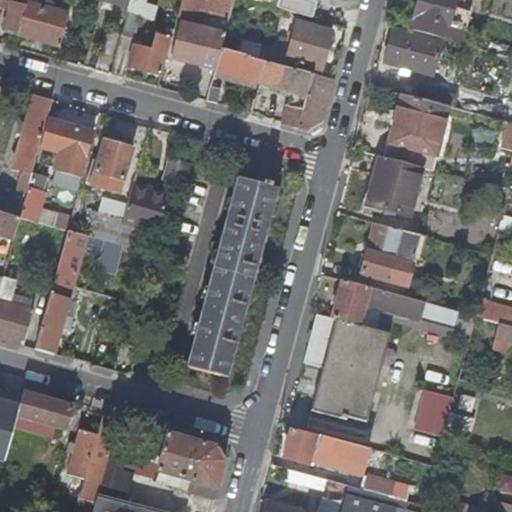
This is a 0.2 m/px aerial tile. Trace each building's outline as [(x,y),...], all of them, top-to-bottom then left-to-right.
[(144,4),(131,0),(130,0),(129,7),(128,8),(142,12),(144,4)] [(193,19),(198,1),(196,0),(183,0),(179,15),(193,19)] [(305,0),(279,0),(277,9),(311,19),(315,3),(305,0)] [(456,0),(419,0),(412,30),(463,44),(471,14),(454,8),(456,0)] [(12,3),(5,28),(18,32),(17,36),(60,48),(69,15),(50,10),(52,5),(41,1),(40,7),(26,3),(26,6),(12,3)] [(134,40),(142,12),(128,8),(123,27),(121,36),(134,40)] [(226,34),(178,21),(172,40),(169,53),(217,66),(221,49),(226,34)] [(261,49),(258,59),(265,61),(320,77),(332,31),(297,21),(287,56),(261,49)] [(18,32),(5,28),(4,32),(17,36),(18,32)] [(385,62),(404,68),(415,71),(433,76),(442,42),(394,28),(385,62)] [(128,67),(162,76),(169,53),(172,40),(149,34),(144,51),(133,49),(128,67)] [(215,72),(258,84),(265,61),(258,59),(221,49),(217,66),(215,72)] [(291,93),(283,123),(308,130),(322,122),(333,81),(320,77),(265,61),(258,84),(257,90),(257,91),(265,93),(266,86),(291,93)] [(415,71),(404,68),(402,74),(412,77),(415,71)] [(213,77),(257,90),(258,84),(215,72),(213,77)] [(220,90),(211,86),(208,97),(207,102),(216,104),(220,90)] [(417,98),(449,107),(449,108),(455,110),(458,97),(420,87),(417,98)] [(16,189),(25,191),(27,186),(38,146),(45,119),(51,99),(33,94),(25,125),(19,123),(17,134),(21,135),(13,166),(23,169),(22,172),(20,173),(16,189)] [(425,154),(436,157),(449,108),(449,107),(417,98),(400,94),(387,143),(425,154)] [(244,112),(250,114),(254,102),(247,100),(244,112)] [(76,189),(92,132),(45,119),(38,146),(59,152),(51,181),(76,189)] [(503,149),(511,151),(511,124),(509,123),(503,149)] [(102,139),(93,171),(122,179),(130,147),(102,139)] [(425,154),(387,143),(383,158),(421,168),(425,154)] [(436,157),(425,154),(421,168),(422,168),(432,171),(436,157)] [(410,216),(422,168),(421,168),(383,158),(379,157),(366,205),(410,216)] [(169,158),(163,181),(180,186),(186,163),(169,158)] [(186,366),(227,377),(252,283),(277,189),(270,186),(271,183),(263,181),(262,184),(237,178),(186,366)] [(164,194),(131,184),(121,219),(114,245),(148,254),(164,194)] [(43,191),(27,186),(25,191),(22,205),(18,218),(66,231),(70,219),(38,210),(43,191)] [(489,212),(501,216),(502,216),(508,191),(495,188),(489,212)] [(22,205),(0,198),(0,212),(18,218),(22,205)] [(91,211),(84,236),(86,237),(114,245),(121,219),(91,211)] [(0,236),(12,240),(18,218),(0,212),(0,236)] [(501,216),(491,254),(500,257),(507,258),(511,241),(511,218),(502,216),(501,216)] [(374,223),(358,286),(402,298),(405,284),(418,235),(374,223)] [(64,241),(82,246),(84,246),(86,237),(84,236),(66,231),(64,241)] [(82,246),(64,241),(50,290),(70,295),(82,246)] [(114,276),(121,250),(102,245),(94,270),(114,276)] [(498,266),(500,257),(491,254),(489,263),(498,266)] [(333,319),(317,315),(310,340),(383,360),(393,322),(395,315),(451,330),(470,335),(474,317),(417,302),(402,298),(358,286),(342,282),(333,319)] [(0,283),(0,300),(5,302),(10,285),(0,283)] [(421,288),(405,284),(402,298),(417,302),(421,288)] [(69,299),(70,295),(50,290),(49,294),(69,299)] [(64,316),(69,299),(49,294),(34,350),(53,355),(61,330),(69,331),(72,318),(64,316)] [(64,316),(72,318),(76,302),(69,299),(64,316)] [(5,302),(0,300),(0,339),(21,346),(31,310),(5,302)] [(511,327),(511,312),(501,310),(497,323),(511,327)] [(449,338),(451,330),(395,315),(393,322),(449,338)] [(511,327),(497,323),(493,340),(511,345),(511,327)] [(323,368),(316,396),(312,411),(347,420),(347,417),(367,422),(383,360),(310,340),(304,364),(318,367),(323,368)] [(511,345),(493,340),(490,350),(511,355),(511,345)] [(316,396),(323,368),(318,367),(311,395),(316,396)] [(415,431),(442,438),(453,398),(426,391),(415,431)] [(64,430),(71,407),(22,394),(15,417),(14,423),(12,427),(53,438),(56,428),(63,429),(64,430)] [(15,417),(0,412),(0,418),(14,423),(15,417)] [(76,444),(73,455),(67,476),(84,481),(74,511),(92,511),(96,498),(112,443),(118,421),(101,416),(96,435),(79,431),(76,444)] [(0,460),(3,461),(12,427),(14,423),(0,418),(0,460)] [(118,421),(112,443),(129,448),(135,425),(118,421)] [(63,429),(56,428),(53,438),(60,439),(63,429)] [(345,466),(351,445),(315,436),(291,429),(283,458),(307,464),(309,458),(345,466)] [(165,441),(160,460),(158,468),(199,479),(196,488),(196,491),(215,497),(216,491),(226,460),(220,448),(167,434),(165,441)] [(160,460),(165,441),(148,437),(144,455),(160,460)] [(66,453),(73,455),(76,444),(69,442),(66,453)] [(157,473),(158,468),(160,460),(144,455),(116,447),(112,460),(157,473)] [(158,468),(157,473),(155,477),(196,488),(199,479),(158,468)] [(367,475),(363,490),(393,498),(397,483),(367,475)] [(323,491),(326,480),(310,476),(307,486),(323,491)] [(305,511),(267,502),(263,511),(423,511),(424,507),(393,498),(363,490),(347,486),(339,511),(305,511)] [(149,511),(96,498),(92,511),(149,511)] [(511,511),(511,505),(499,501),(495,511),(494,511),(476,507),(475,511),(511,511)]
